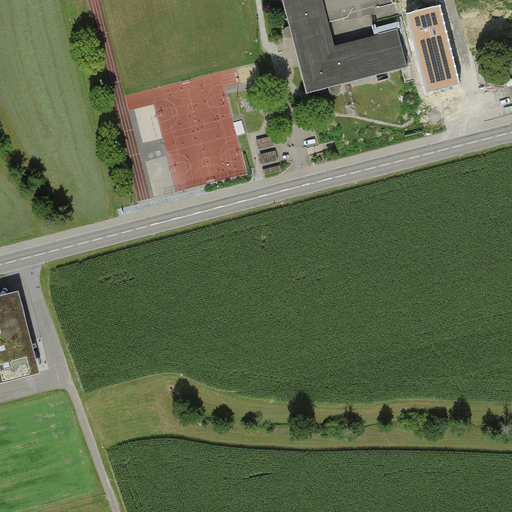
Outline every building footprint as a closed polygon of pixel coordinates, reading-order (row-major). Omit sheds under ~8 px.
[(281,0),(295,54),(305,93),(410,67),(399,25),(378,30),(381,41),(336,52),(323,0),(281,0)] [(440,6),(407,14),(427,92),(460,84),(440,6)] [(258,137),(260,147),(276,145),(274,135),(258,137)] [(264,163),(262,164),(264,174),(282,170),(277,149),(261,153),(264,163)] [(13,298),(0,301),(0,374),(31,366),(13,298)]
